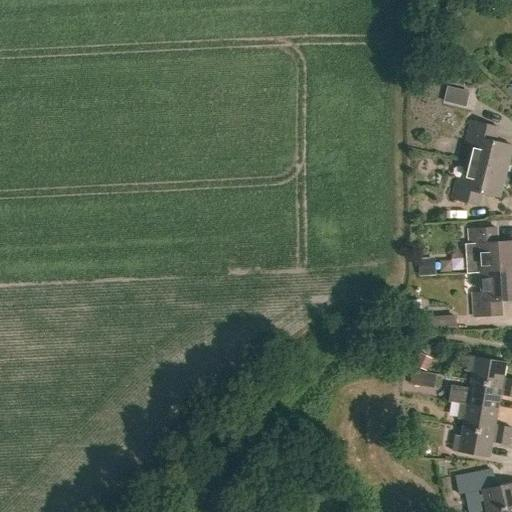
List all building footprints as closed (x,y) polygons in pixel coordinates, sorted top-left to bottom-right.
[(463,91),(459,107),(466,108),(469,93),(463,91)] [(467,162),(505,171),(511,146),(494,142),(498,128),(470,121),(465,144),(471,145),(467,162)] [(451,199),(479,206),(482,193),(499,197),(505,171),(467,162),(463,180),(456,178),(451,199)] [(481,273),(481,272),(511,270),(511,241),(496,243),(495,228),(468,229),(469,244),(464,244),(466,274),(481,273)] [(434,275),(434,257),(417,258),(418,276),(434,275)] [(473,294),(474,318),(501,316),(500,301),(511,300),(511,270),(481,272),(481,273),(482,294),(473,294)] [(418,367),(430,372),(436,359),(425,354),(418,367)] [(472,374),(471,381),(511,388),(511,379),(503,378),(506,363),(469,356),(466,373),(472,374)] [(511,398),(511,388),(471,381),(469,390),(451,387),(449,402),(461,404),(497,410),(500,396),(511,398)] [(463,428),(509,437),(511,428),(494,425),(497,410),(461,404),(458,420),(464,421),(463,428)] [(452,452),(488,459),(492,444),(507,446),(509,437),(463,428),(461,438),(455,437),(452,452)] [(411,446),(409,457),(420,459),(422,447),(411,446)] [(511,484),(483,490),(487,511),(497,511),(511,509),(511,484)] [(480,502),(467,505),(468,511),(481,511),(482,511),(480,502)]
